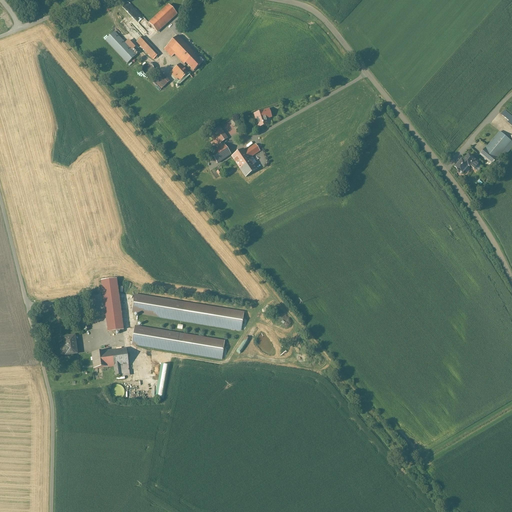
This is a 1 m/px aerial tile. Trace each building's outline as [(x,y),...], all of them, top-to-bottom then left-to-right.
[(123,7),(142,26),(147,21),(128,1),(123,7)] [(168,5),(149,23),(157,33),(177,14),(168,5)] [(136,55),(114,32),(105,40),(127,63),(136,55)] [(195,54),(178,36),(177,36),(167,46),(175,54),(182,62),(184,64),(186,63),(193,56),(195,54)] [(150,45),(142,37),(137,42),(145,50),(150,45)] [(159,54),(150,45),(145,50),(153,60),(159,54)] [(175,54),(167,46),(164,49),(171,57),(175,54)] [(198,60),(193,56),(186,63),(194,71),(204,61),(200,58),(198,60)] [(145,65),(144,65),(144,66),(143,66),(142,67),(142,68),(142,69),(142,70),(141,71),(142,71),(142,72),(142,73),(142,74),(143,75),(144,75),(144,76),(145,76),(146,76),(147,77),(148,77),(150,76),(151,76),(151,75),(152,75),(153,74),(154,73),(154,72),(154,71),(154,70),(154,69),(154,68),(153,68),(153,67),(152,66),(151,65),(150,65),(149,64),(148,64),(147,64),(146,65),(145,65)] [(180,64),(170,73),(179,82),(180,81),(188,73),(183,68),(180,64)] [(188,73),(180,81),(181,83),(190,75),(188,73)] [(162,74),(154,81),(161,89),(169,82),(162,74)] [(263,111),(254,114),(257,122),(259,127),(267,125),(265,119),(270,117),(270,118),(270,117),(268,110),(263,111)] [(511,116),(505,111),(501,115),(509,121),(508,122),(511,126),(511,116)] [(229,141),(220,127),(210,134),(215,142),(212,144),(216,149),(223,145),(229,141)] [(500,132),(487,147),(498,157),(511,141),(500,132)] [(511,141),(498,157),(499,157),(493,164),(496,167),(511,148),(511,141)] [(257,144),(245,152),(249,158),(261,150),(257,144)] [(216,149),(209,154),(216,164),(230,154),(223,145),(216,149)] [(498,157),(487,147),(487,146),(480,154),(492,165),(493,164),(499,157),(498,157)] [(243,149),(231,156),(237,165),(249,158),(245,152),(245,151),(243,149)] [(469,155),(465,159),(466,160),(464,162),(462,160),(460,162),(459,163),(458,165),(455,168),(459,171),(459,172),(459,173),(460,174),(461,174),(462,173),(462,174),(468,166),(470,167),(471,166),(474,169),(478,164),(474,162),(475,160),(475,158),(470,155),(469,155)] [(249,158),(237,165),(245,177),(257,170),(249,158)] [(118,276),(101,279),(109,329),(126,327),(118,276)] [(246,308),(137,291),(134,311),(243,328),(246,308)] [(225,337),(137,322),(134,342),(222,357),(225,337)] [(76,333),(65,335),(66,342),(60,342),(62,353),(79,351),(76,333)] [(128,346),(93,350),(95,366),(115,364),(117,375),(131,374),(128,346)] [(161,364),(157,398),(165,399),(169,365),(161,364)] [(155,398),(159,377),(153,376),(150,397),(155,398)]
